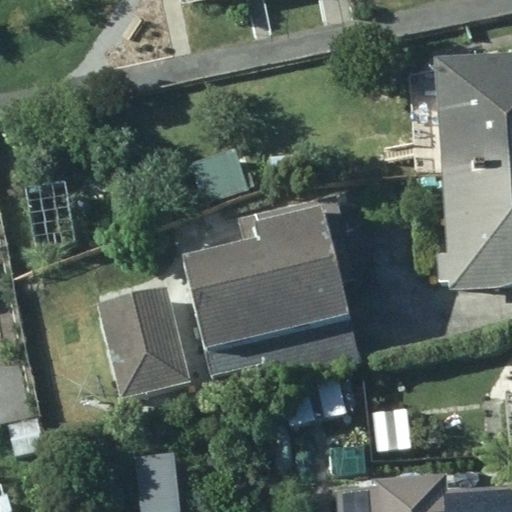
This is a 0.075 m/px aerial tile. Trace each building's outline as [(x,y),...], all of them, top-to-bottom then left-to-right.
[(271,0),(175,0),(179,19),(271,0)] [(511,65),(426,69),(435,267),(426,267),(427,289),(435,290),(435,301),(478,299),(511,290),(511,65)] [(238,196),(225,161),(184,177),(198,211),(238,196)] [(296,169),(264,168),(265,195),(296,195),(296,169)] [(66,250),(57,191),(11,197),(22,258),(66,250)] [(341,291),(320,210),(235,230),(187,254),(193,275),(167,282),(196,392),(251,376),(256,397),(349,372),(329,294),(341,291)] [(178,396),(154,302),(89,317),(111,412),(178,396)] [(0,433),(6,462),(37,455),(28,420),(0,426),(0,433)] [(174,511),(174,467),(131,468),(131,511),(174,511)] [(511,511),(511,500),(437,505),(437,494),(331,500),(331,511),(511,511)]
